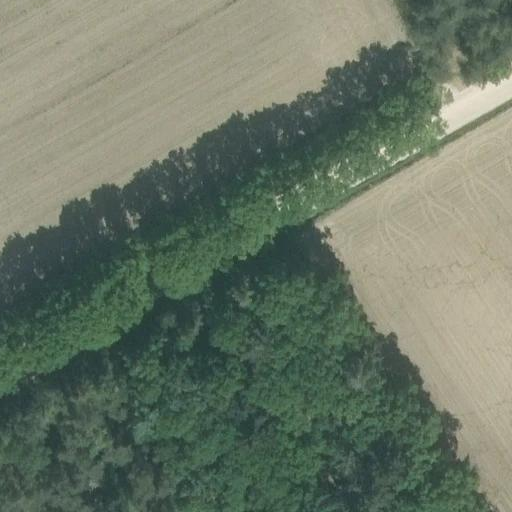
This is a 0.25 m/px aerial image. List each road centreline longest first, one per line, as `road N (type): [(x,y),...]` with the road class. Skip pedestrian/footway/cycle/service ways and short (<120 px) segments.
road 1 (track): [(0,378),(511,80)]
road 2 (track): [(179,248),(355,511)]
road 3 (track): [(396,0),(453,115)]
